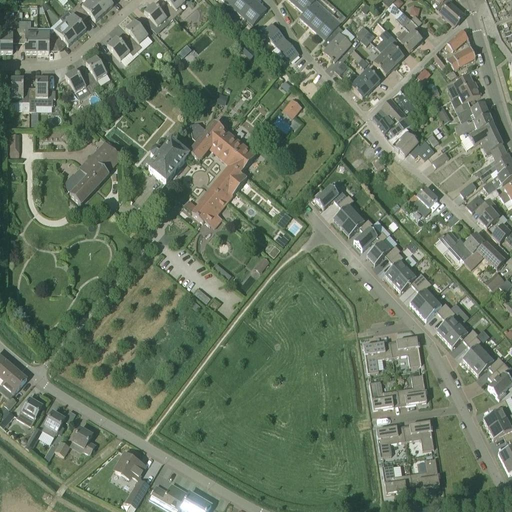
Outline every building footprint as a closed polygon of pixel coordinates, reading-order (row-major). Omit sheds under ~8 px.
[(91,0),(90,1),(104,16),(113,8),(105,0),(91,0)] [(182,13),(179,10),(184,5),(183,3),(184,2),(184,1),(184,0),(162,0),(169,7),(165,11),(174,20),(182,13)] [(219,0),(229,9),(236,0),(219,0)] [(251,0),(236,0),(229,9),(240,19),(254,3),(251,0)] [(287,0),(287,1),(296,8),(303,0),(287,0)] [(318,0),(303,0),(296,8),(304,16),(314,5),(318,0)] [(388,10),(396,0),(395,0),(384,0),(381,4),(388,10)] [(463,18),(461,16),(450,6),(451,4),(447,0),(445,0),(435,12),(439,16),(438,16),(453,30),(463,19),(463,18)] [(74,10),(82,19),(87,15),(95,24),(104,16),(90,1),(81,9),(78,6),(74,10)] [(403,6),(398,1),(393,5),(398,10),(403,6)] [(253,29),(266,13),(254,3),(240,19),(253,29)] [(300,20),(308,27),(322,12),(314,5),(304,16),(300,20)] [(365,17),(370,10),(366,6),(360,12),(365,17)] [(174,20),(165,11),(160,15),(153,7),(143,15),(157,30),(162,25),(165,28),(174,20)] [(413,35),(417,30),(410,23),(393,7),(388,12),(397,21),(395,23),(405,32),(396,40),(401,45),(400,46),(409,55),(421,43),(413,35)] [(205,13),(212,20),(217,15),(210,8),(205,13)] [(74,10),(69,14),(72,17),(63,25),(77,40),(86,32),(78,23),(82,19),(74,10)] [(316,35),(330,19),(322,12),(308,27),(316,35)] [(342,24),(346,20),(342,16),(338,21),(342,24)] [(340,28),(330,19),(316,35),(326,44),(339,30),(340,28)] [(414,19),(410,23),(417,30),(422,26),(414,19)] [(132,41),(128,45),(137,54),(141,50),(138,47),(147,39),(134,24),(124,32),(132,41)] [(60,40),(67,49),(77,40),(63,25),(52,36),(55,44),(60,40)] [(262,35),(276,50),(285,42),(271,27),(262,35)] [(356,37),(362,42),(364,39),(368,34),(362,29),(356,37)] [(343,34),(339,30),(326,44),(322,48),(326,51),(323,54),(334,65),(351,47),(340,37),(343,34)] [(0,55),(12,55),(12,43),(19,43),(19,31),(12,31),(12,35),(0,35),(0,55)] [(29,36),(29,31),(19,31),(19,43),(24,44),(24,55),(37,55),(37,36),(29,36)] [(376,50),(382,56),(395,69),(403,60),(391,48),(396,43),(386,33),(380,39),(384,43),(376,50)] [(454,55),(468,42),(462,33),(446,47),(449,51),(450,50),(454,55)] [(374,39),(368,34),(364,39),(370,44),(374,39)] [(37,36),(37,55),(49,55),(49,44),(55,44),(52,36),(37,36)] [(366,49),(370,44),(364,39),(362,42),(360,44),(366,49)] [(129,55),(132,59),(137,54),(128,45),(124,49),(116,40),(106,49),(120,64),(129,55)] [(276,50),(289,65),(298,57),(285,42),(276,50)] [(469,49),(445,62),(453,73),(474,61),(469,49)] [(177,57),(181,61),(187,56),(183,51),(177,57)] [(372,65),(385,78),(395,69),(382,56),(372,65)] [(435,57),(433,60),(443,73),(446,71),(435,57)] [(91,76),(86,79),(93,90),(98,87),(96,83),(106,77),(105,75),(106,74),(107,72),(107,71),(107,69),(106,69),(105,68),(104,67),(102,67),(100,67),(96,60),(85,66),(91,76)] [(368,67),(362,61),(358,66),(363,71),(368,67)] [(339,78),(347,69),(343,64),(334,74),(339,78)] [(368,72),(359,81),(370,93),(379,84),(368,72)] [(89,97),(95,94),(93,90),(86,79),(81,83),(75,73),(64,79),(69,87),(68,88),(67,89),(67,91),(67,93),(68,93),(69,94),(70,95),(72,95),(74,94),(75,96),(79,103),(89,96),(89,97)] [(423,78),(418,82),(426,91),(427,90),(431,87),(423,78)] [(463,106),(467,104),(468,104),(480,98),(476,88),(474,89),(468,78),(447,88),(453,102),(459,99),(463,106)] [(9,99),(10,99),(10,105),(29,105),(29,93),(23,93),(23,81),(10,81),(10,90),(9,90),(7,91),(6,92),(6,94),(6,95),(6,96),(7,98),(9,99)] [(29,93),(29,105),(29,115),(36,115),(36,109),(53,109),(53,102),(55,102),(55,94),(48,93),(48,81),(35,81),(35,93),(29,93)] [(370,93),(359,81),(350,90),(362,101),(370,93)] [(280,88),(287,94),(291,89),(285,83),(280,88)] [(431,99),(438,95),(435,88),(428,92),(431,99)] [(385,116),(395,127),(398,125),(399,127),(406,120),(416,111),(400,93),(381,111),(385,116)] [(228,99),(220,96),(217,103),(217,105),(225,108),(228,99)] [(459,99),(453,102),(450,103),(453,111),(456,116),(457,116),(462,127),(466,125),(467,127),(472,125),(488,118),(483,106),(470,112),(469,110),(470,110),(467,104),(463,106),(459,99)] [(289,101),(280,115),(292,122),(301,109),(289,101)] [(96,107),(100,112),(102,115),(106,112),(104,109),(101,104),(96,107)] [(287,133),(290,127),(294,129),(296,124),(278,115),(273,126),(287,133)] [(395,127),(385,116),(376,125),(377,127),(384,137),(389,134),(393,140),(403,133),(399,127),(398,125),(395,127)] [(439,119),(443,127),(448,124),(444,117),(439,119)] [(492,127),(488,118),(472,125),(467,127),(466,125),(462,127),(454,130),(457,137),(475,130),(476,134),(492,127)] [(408,155),(413,160),(417,156),(424,163),(434,155),(425,143),(419,149),(406,136),(408,134),(405,131),(411,127),(406,120),(399,127),(403,133),(393,140),(388,143),(392,147),(398,141),(401,144),(395,150),(404,159),(408,155)] [(189,203),(183,210),(203,226),(204,225),(214,233),(223,222),(216,217),(231,199),(231,198),(245,180),(241,176),(255,158),(213,125),(187,156),(199,166),(208,154),(227,170),(195,208),(189,203)] [(502,148),(492,127),(476,134),(468,139),(473,149),(480,145),(482,147),(481,148),(485,156),(486,156),(490,154),(502,148)] [(438,145),(432,137),(428,141),(433,149),(438,145)] [(156,162),(148,173),(165,187),(188,160),(177,151),(180,147),(173,142),(171,146),(170,145),(163,154),(160,152),(155,150),(151,152),(150,157),(152,162),(153,160),(156,162)] [(74,178),(68,184),(67,186),(67,187),(67,188),(67,190),(67,191),(68,192),(69,194),(72,196),(70,198),(81,208),(109,177),(108,176),(122,161),(107,146),(92,162),(91,160),(79,172),(80,172),(74,179),(74,178)] [(507,158),(502,148),(490,154),(486,156),(487,158),(491,156),(494,162),(496,166),(507,158)] [(449,161),(444,155),(432,164),(436,170),(449,161)] [(347,165),(350,170),(361,163),(358,158),(347,165)] [(375,158),(368,162),(374,171),(380,166),(375,158)] [(507,158),(496,166),(483,176),(479,179),(483,184),(491,179),(490,177),(495,174),(497,178),(511,168),(507,158)] [(480,173),(483,176),(496,166),(494,162),(490,166),(484,170),(480,173)] [(485,192),(488,196),(495,191),(511,180),(511,168),(497,178),(487,186),(489,189),(485,192)] [(476,190),(472,185),(458,196),(462,201),(476,190)] [(499,198),(504,206),(510,202),(511,205),(511,187),(504,193),(499,196),(498,197),(499,198)] [(339,198),(330,189),(316,202),(324,211),(333,202),(338,207),(348,198),(344,193),(339,198)] [(425,219),(430,212),(428,211),(437,202),(425,191),(417,199),(414,197),(409,203),(414,209),(425,219)] [(491,204),(499,198),(498,197),(499,196),(495,191),(488,196),(485,199),(482,202),(484,205),(488,201),(491,204)] [(472,216),(475,213),(484,205),(482,202),(478,198),(477,197),(465,208),(472,216)] [(342,230),(356,217),(348,208),(353,203),(349,198),(338,208),(343,213),(333,221),(342,230)] [(498,221),(490,211),(494,207),(491,204),(488,201),(484,205),(475,213),(480,219),(478,221),(487,231),(498,221)] [(365,226),(357,217),(342,231),(350,240),(360,231),(364,236),(375,227),(370,222),(365,226)] [(511,223),(509,220),(502,228),(491,239),(499,247),(504,242),(511,249),(511,223)] [(393,233),(398,229),(393,224),(388,228),(393,233)] [(368,259),(382,246),(374,237),(379,232),(375,227),(364,236),(369,241),(359,250),(368,259)] [(442,242),(450,251),(452,253),(463,265),(476,254),(484,246),(476,237),(464,248),(462,245),(459,242),(458,244),(450,235),(442,242)] [(411,245),(406,249),(412,255),(417,251),(411,245)] [(391,255),(382,246),(368,259),(376,268),(385,260),(390,265),(400,255),(396,250),(391,255)] [(470,272),(482,260),(495,273),(504,264),(485,246),(484,246),(476,254),(463,265),(470,272)] [(275,248),(268,256),(274,260),(280,253),(275,248)] [(394,287),(408,274),(400,265),(405,260),(401,255),(390,265),(395,270),(385,278),(394,287)] [(263,260),(258,266),(264,271),(269,265),(263,260)] [(230,280),(224,274),(221,278),(227,284),(230,280)] [(417,283),(409,274),(394,288),(402,296),(412,288),(416,293),(426,283),(422,278),(417,283)] [(488,283),(490,284),(486,288),(491,294),(503,283),(496,276),(488,283)] [(511,287),(507,282),(499,291),(505,296),(511,287)] [(420,316),(434,302),(426,293),(431,289),(427,284),(416,293),(421,298),(411,307),(420,316)] [(206,307),(210,302),(199,292),(194,297),(206,307)] [(443,311),(435,302),(420,316),(429,325),(438,316),(443,321),(453,312),(448,307),(443,311)] [(446,344),(461,330),(453,321),(458,317),(453,312),(443,321),(447,326),(438,335),(446,344)] [(470,339),(461,330),(447,344),(455,353),(464,344),(469,349),(479,339),(475,334),(470,339)] [(470,371),(488,354),(479,349),(484,345),(479,340),(469,349),(473,354),(464,363),(470,371)] [(396,345),(390,346),(392,360),(408,358),(409,370),(421,368),(416,341),(396,344),(396,345)] [(392,360),(390,346),(384,347),(383,346),(363,349),(367,376),(378,374),(377,363),(392,360)] [(496,362),(488,354),(470,371),(478,380),(488,370),(493,375),(502,366),(498,361),(496,362)] [(10,381),(16,373),(5,364),(0,370),(0,382),(3,385),(8,379),(10,381)] [(506,396),(504,394),(511,386),(511,385),(504,376),(509,372),(503,366),(502,366),(493,375),(488,380),(493,386),(487,391),(499,403),(506,396)] [(26,382),(16,373),(10,381),(8,379),(3,385),(1,388),(12,398),(26,382)] [(422,378),(411,379),(413,391),(397,393),(399,408),(406,407),(406,408),(426,405),(422,378)] [(399,408),(397,393),(382,396),(380,384),(369,386),(373,413),(393,410),(393,409),(399,408)] [(0,412),(0,419),(2,421),(16,404),(10,400),(0,412)] [(42,409),(30,402),(22,415),(20,414),(16,422),(30,430),(42,409)] [(511,417),(504,403),(492,409),(495,416),(483,422),(488,432),(511,420),(511,417)] [(9,415),(0,425),(0,429),(3,432),(14,419),(9,415)] [(42,433),(36,430),(25,449),(31,454),(39,439),(50,446),(60,429),(58,428),(62,420),(53,415),(42,433)] [(509,443),(511,441),(511,420),(488,432),(493,443),(506,437),(509,443)] [(409,429),(403,430),(405,445),(420,442),(422,454),(433,452),(429,425),(409,428),(409,429)] [(405,445),(403,430),(396,431),(396,430),(376,433),(380,460),(391,459),(389,447),(405,445)] [(94,449),(87,445),(92,438),(80,431),(71,445),(83,452),(82,455),(89,458),(94,449)] [(503,467),(511,462),(511,441),(509,443),(511,450),(498,457),(503,467)] [(60,444),(54,455),(64,460),(70,450),(60,444)] [(48,466),(52,458),(47,455),(43,462),(48,466)] [(136,484),(137,482),(145,470),(125,458),(114,475),(130,485),(132,481),(136,484)] [(435,462),(424,464),(425,475),(410,478),(412,492),(419,491),(419,492),(439,489),(435,462)] [(511,462),(503,467),(509,478),(511,476),(511,462)] [(412,492),(410,478),(395,480),(393,468),(382,470),(386,497),(406,494),(406,493),(412,492)] [(134,511),(148,489),(137,482),(136,484),(123,506),(132,511),(134,511)] [(209,511),(212,508),(190,495),(189,496),(172,487),(167,495),(157,489),(148,503),(164,511),(209,511)]
